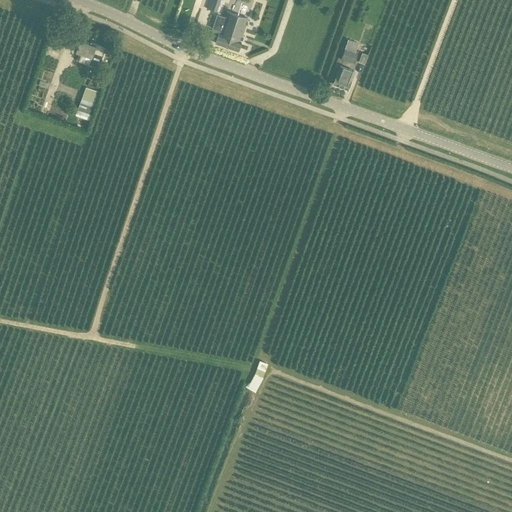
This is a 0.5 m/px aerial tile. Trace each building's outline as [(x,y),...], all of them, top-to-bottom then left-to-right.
[(209,0),(206,8),(215,11),(218,0),(209,0)] [(240,40),(247,17),(226,10),(219,33),(218,33),(215,42),(237,49),(240,40)] [(102,57),(106,47),(96,44),(95,45),(80,40),(76,51),(92,57),(93,54),(102,57)] [(340,59),(354,64),(358,52),(356,51),(357,47),(346,43),(340,59)] [(362,53),(358,62),(364,64),(368,55),(362,53)] [(348,88),(354,70),(339,65),(333,83),(348,88)] [(101,90),(92,86),(82,112),(86,113),(85,115),(91,117),(101,90)]
